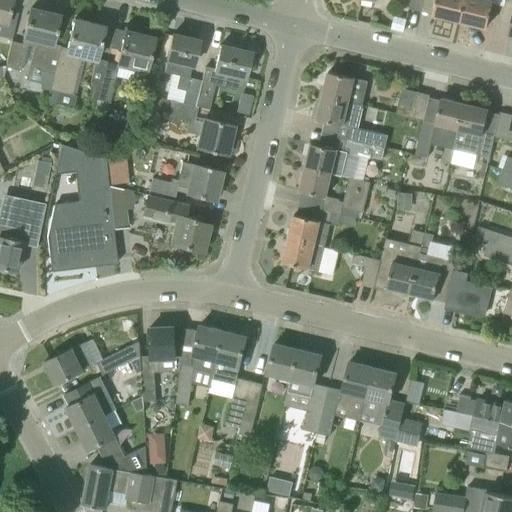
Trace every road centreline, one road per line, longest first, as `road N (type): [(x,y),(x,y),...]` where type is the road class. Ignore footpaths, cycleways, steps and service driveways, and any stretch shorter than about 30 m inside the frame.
road 1 (unclassified): [(511,360),(230,289)]
road 2 (unclassified): [(230,289),(292,23)]
road 3 (unclassified): [(0,346),(72,309),(174,287),(230,289)]
road 4 (unclassified): [(511,78),(292,23)]
road 5 (residential): [(71,511),(0,380)]
